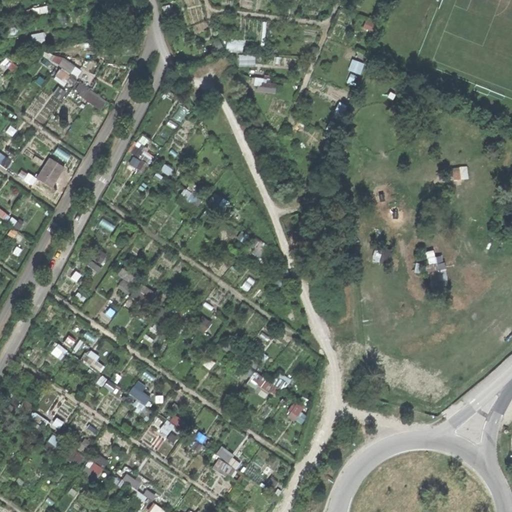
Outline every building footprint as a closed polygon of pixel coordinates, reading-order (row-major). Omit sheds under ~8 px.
[(231,39),(231,50),(247,50),(247,38),(231,39)] [(60,52),(55,60),(64,66),(57,77),(69,86),(82,68),(60,52)] [(259,64),(258,54),(242,55),(242,64),(259,64)] [(280,92),(280,80),(260,79),(259,91),(280,92)] [(104,108),(109,99),(83,82),(77,91),(104,108)] [(137,140),(131,151),(151,162),(157,151),(137,140)] [(40,178),(56,188),(70,165),(53,156),(40,178)] [(456,167),(457,179),(471,177),(470,166),(456,167)] [(189,189),(184,193),(192,203),(197,199),(189,189)] [(133,295),(145,281),(127,266),(121,274),(126,278),(120,285),(133,295)] [(436,288),(452,286),(450,269),(434,271),(436,288)] [(155,308),(164,295),(145,282),(136,295),(155,308)] [(64,359),(71,350),(62,343),(55,352),(64,359)] [(101,373),(108,365),(90,350),(83,359),(101,373)] [(249,386),(271,398),(279,384),(257,372),(249,386)] [(133,395),(139,397),(136,407),(148,411),(154,394),(147,391),(149,384),(138,380),(133,395)] [(175,438),(188,421),(177,413),(164,429),(175,438)] [(145,503),(150,496),(141,490),(136,497),(145,503)] [(151,511),(152,511),(170,511),(171,511),(157,502),(151,511)]
